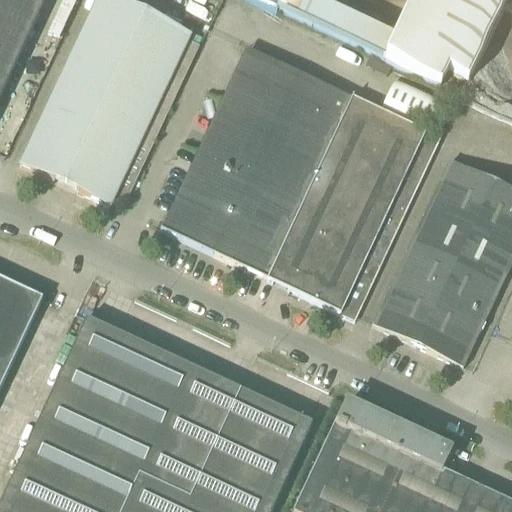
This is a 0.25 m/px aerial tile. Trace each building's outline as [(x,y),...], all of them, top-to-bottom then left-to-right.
[(0,0),(0,98),(45,0),(0,0)] [(101,0),(97,0),(78,44),(179,91),(198,50),(188,45),(189,41),(101,0)] [(413,0),(394,43),(384,63),(440,89),(448,72),(468,81),(505,0),(413,0)] [(78,44),(51,102),(124,136),(122,141),(150,154),(179,91),(78,44)] [(221,102),(328,153),(351,101),(350,100),(349,101),(244,51),(221,102)] [(395,83),(381,111),(435,137),(449,108),(395,83)] [(438,143),(351,101),(328,153),(304,204),(300,211),(373,246),(340,318),(353,324),(438,143)] [(51,102),(19,169),(54,185),(75,195),(110,211),(111,208),(122,213),(150,154),(122,141),(124,136),(51,102)] [(221,102),(196,154),(250,179),(304,204),(328,153),(221,102)] [(196,154),(159,234),(213,259),(250,179),(196,154)] [(511,197),(447,167),(371,330),(461,372),(511,263),(511,197)] [(266,284),(300,211),(304,204),(250,179),(213,259),(266,284)] [(300,211),(266,284),(340,318),(373,246),(300,211)] [(0,285),(0,386),(39,303),(0,285)] [(272,511),(311,429),(84,323),(0,504),(0,511),(272,511)] [(335,428),(294,511),(511,511),(440,477),(443,471),(449,473),(452,466),(447,463),(450,456),(345,408),(335,429),(335,428)]
